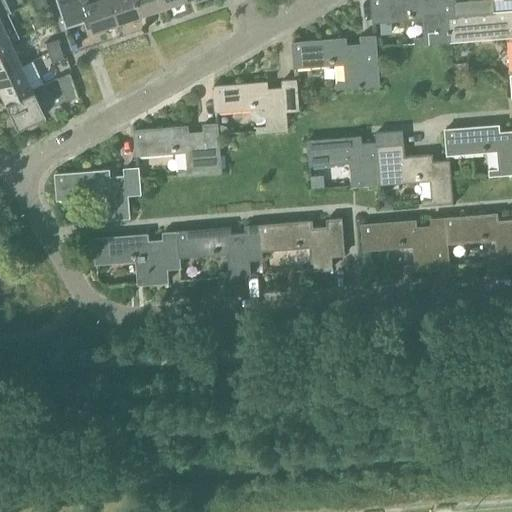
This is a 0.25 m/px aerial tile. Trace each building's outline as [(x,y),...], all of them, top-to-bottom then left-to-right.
[(0,0),(0,17),(7,14),(10,13),(3,0),(0,0)] [(42,0),(38,0),(30,3),(33,13),(45,8),(42,0)] [(116,23),(107,0),(54,0),(64,28),(83,22),(85,30),(91,28),(92,32),(94,31),(116,23)] [(107,0),(116,23),(138,16),(133,0),(107,0)] [(158,0),(133,0),(138,16),(161,8),(158,0)] [(184,0),(183,0),(158,0),(161,8),(184,0)] [(455,16),(454,3),(453,0),(435,0),(423,1),(422,0),(370,0),(373,22),(423,18),(424,37),(414,38),(415,44),(456,41),(455,16)] [(511,0),(494,0),(454,3),(455,16),(493,13),(511,11),(511,0)] [(455,16),(456,41),(511,37),(511,11),(493,13),(455,16)] [(7,14),(0,17),(0,46),(9,42),(18,38),(7,14)] [(294,68),(345,63),(346,82),(336,83),(336,88),(379,85),(375,36),(361,36),(361,44),(344,45),(343,38),(292,42),(294,68)] [(44,44),(47,53),(59,49),(56,39),(44,44)] [(0,46),(0,76),(20,67),(9,42),(0,46)] [(63,59),(59,49),(47,53),(51,63),(63,59)] [(31,91),(20,67),(0,76),(0,95),(4,104),(5,103),(31,91)] [(64,102),(77,97),(69,74),(56,78),(64,102)] [(287,130),(285,111),(299,110),(296,80),(282,81),(283,89),(265,90),(264,82),(213,86),(215,112),(265,108),(266,127),(257,127),(257,132),(287,130)] [(31,91),(5,103),(4,104),(16,130),(17,129),(16,127),(21,125),(22,128),(29,130),(35,127),(38,120),(37,118),(41,115),(43,118),(44,117),(31,91)] [(185,127),(134,131),(136,156),(186,152),(188,171),(178,172),(178,177),(221,173),(217,124),(203,125),(203,132),(186,134),(185,127)] [(511,132),(497,133),(496,126),(445,130),(447,155),(497,151),(499,170),(489,171),(489,176),(511,173),(511,132)] [(376,133),(377,142),(359,144),(358,137),(307,140),(309,166),(349,163),(350,182),(351,182),(352,187),(380,184),(378,147),(403,145),(402,131),(376,133)] [(404,157),(403,145),(378,147),(380,184),(429,181),(431,200),(422,200),(422,205),(452,203),(448,161),(429,162),(429,155),(404,157)] [(109,215),(99,215),(99,220),(129,218),(127,195),(140,194),(138,168),(124,169),(124,176),(107,178),(106,171),(55,175),(57,200),(107,196),(109,215)] [(495,214),(444,218),(446,243),(496,239),(497,258),(487,259),(488,264),(511,262),(511,219),(495,221),(495,214)] [(446,243),(444,218),(430,219),(431,227),(413,228),(413,221),(361,225),(363,250),(414,246),(415,265),(405,266),(406,271),(448,267),(446,243)] [(258,226),(261,251),(310,247),(312,271),(332,269),(331,256),(344,255),(341,219),(327,220),(327,227),(310,229),(309,222),(258,226)] [(176,232),(178,257),(228,253),(229,272),(219,273),(220,278),(250,276),(248,260),(261,259),(261,251),(258,226),(245,227),(245,234),(228,235),(227,228),(176,232)] [(136,261),(137,280),(138,284),(168,282),(167,269),(179,268),(178,257),(176,232),(163,233),(163,240),(146,242),(145,235),(94,239),(96,264),(136,261)]
